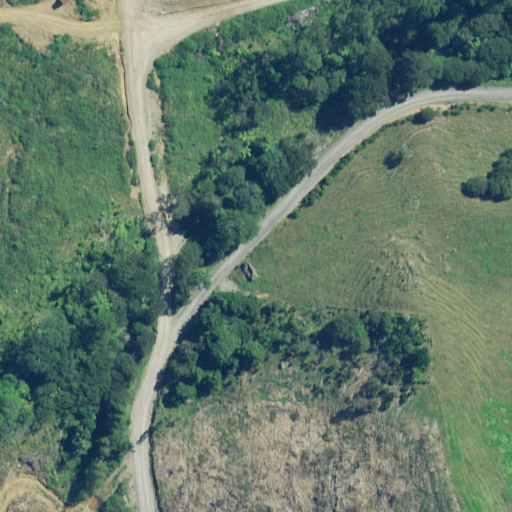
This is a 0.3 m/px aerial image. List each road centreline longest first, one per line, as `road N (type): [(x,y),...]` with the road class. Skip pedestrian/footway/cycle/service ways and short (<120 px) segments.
road 1 (track): [(0,4),(48,1),(106,14),(148,65),(193,184),(196,279)]
road 2 (track): [(511,88),(466,85),(392,106),(196,279)]
road 3 (track): [(0,507),(29,480),(97,490),(161,440)]
road 4 (track): [(196,279),(146,391),(161,440)]
